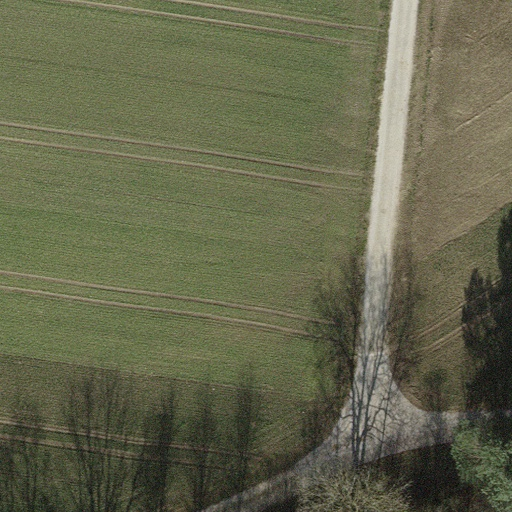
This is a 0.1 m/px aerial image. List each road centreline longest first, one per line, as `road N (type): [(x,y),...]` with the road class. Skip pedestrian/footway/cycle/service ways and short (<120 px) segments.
road 1 (residential): [(408,0),(363,448)]
road 2 (track): [(229,511),(363,448),(511,419)]
